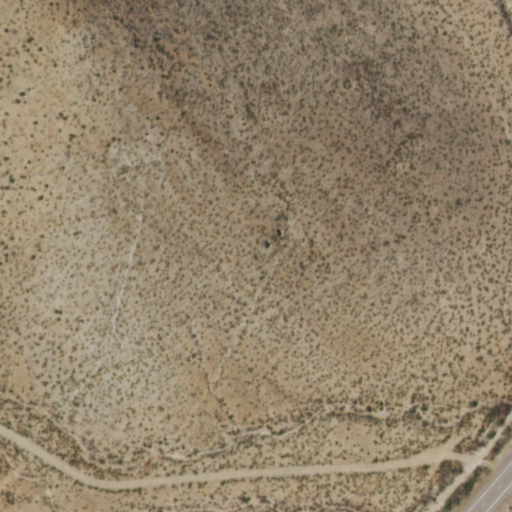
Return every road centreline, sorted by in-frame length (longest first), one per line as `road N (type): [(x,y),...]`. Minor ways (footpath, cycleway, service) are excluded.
road 1 (residential): [(507,475),(441,454),(95,480),(0,428)]
road 2 (track): [(434,0),(460,34),(511,139),(511,382),(441,454)]
